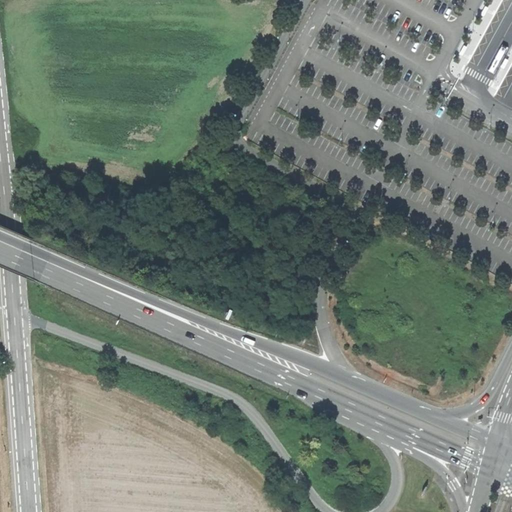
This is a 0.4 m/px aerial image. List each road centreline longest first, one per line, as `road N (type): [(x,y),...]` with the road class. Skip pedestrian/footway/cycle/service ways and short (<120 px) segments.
road 1 (unclassified): [(351,393),(319,308),(322,281),(356,222),(351,209),(237,137),(305,0)]
road 2 (primary): [(0,240),(351,393)]
road 3 (unclassified): [(329,511),(230,396),(15,314)]
road 4 (residential): [(15,314),(30,511)]
road 5 (secondary): [(511,351),(484,399),(465,411),(367,400)]
road 6 (residential): [(0,146),(15,314)]
road 7 (primary): [(367,400),(494,457)]
